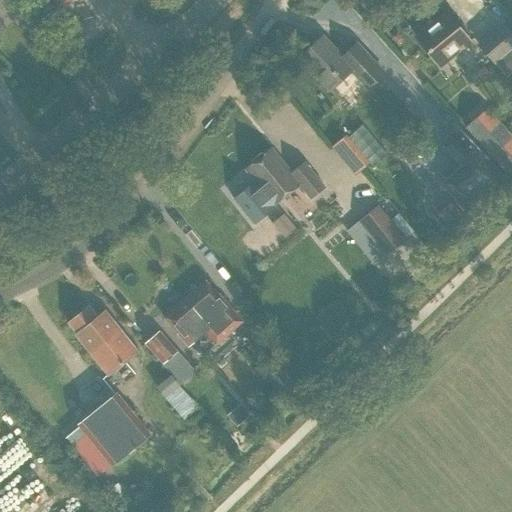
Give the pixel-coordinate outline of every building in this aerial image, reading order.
[(469,42),(445,13),(416,36),(440,66),(450,57),(469,42)] [(511,47),(511,34),(503,24),(480,43),(480,46),(494,63),(511,47)] [(340,56),(337,52),(322,36),(299,58),(330,91),(350,72),(367,90),(386,73),(356,40),(340,56)] [(506,172),(511,167),(511,135),(486,108),(465,128),(506,172)] [(339,139),(363,166),(376,154),(352,127),(339,139)] [(439,183),(470,215),(507,181),(491,163),(461,131),(444,147),(460,164),(439,183)] [(325,187),(304,161),(290,173),(271,149),(246,169),(255,180),(233,198),(255,224),(276,206),(275,205),(299,186),(310,199),(325,187)] [(285,200),(273,213),(292,231),(304,218),(285,200)] [(386,254),(405,238),(378,205),(359,221),(386,254)] [(211,326),(211,325),(222,338),(245,318),(237,308),(233,312),(205,280),(186,297),(211,326)] [(202,354),(222,338),(211,326),(186,297),(163,317),(189,346),(192,343),(202,354)] [(70,322),(111,373),(141,348),(108,308),(96,318),(88,308),(70,322)] [(164,360),(177,348),(159,329),(146,341),(164,360)] [(298,387),(280,366),(266,378),(284,399),(298,387)] [(183,419),(198,406),(179,384),(178,385),(171,375),(157,386),(164,396),(163,397),(183,419)] [(111,465),(150,434),(117,393),(78,424),(111,465)] [(199,469),(213,482),(222,472),(208,459),(199,469)]
